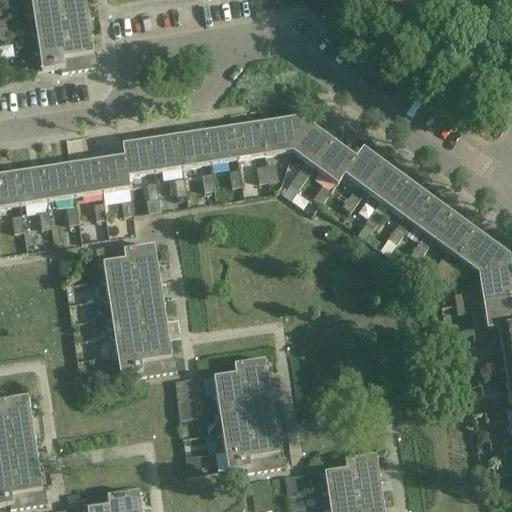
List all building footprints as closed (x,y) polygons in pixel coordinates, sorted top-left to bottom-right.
[(29,0),(32,18),(55,15),(54,6),(85,2),(84,0),(29,0)] [(88,21),(85,2),(54,6),(55,15),(32,18),(35,37),(58,33),(57,25),(88,21)] [(35,37),(38,55),(61,52),(59,43),(90,38),(88,21),(57,25),(58,33),(35,37)] [(93,57),(90,38),(59,43),(61,52),(38,55),(41,76),(60,73),(64,72),(62,62),(90,57),(93,57)] [(93,73),(100,72),(97,56),(93,57),(90,57),(93,73)] [(90,57),(83,58),(86,74),(93,73),(90,57)] [(76,60),(79,75),(86,74),(83,58),(76,60)] [(76,60),(69,61),(72,76),(79,75),(76,60)] [(65,77),(72,76),(69,61),(62,62),(64,72),(65,77)] [(266,161),(293,157),(296,143),(301,144),(312,130),(301,122),(260,128),(266,161)] [(260,128),(233,132),(238,165),(266,161),(260,128)] [(334,146),(312,130),(301,144),(296,143),(293,157),(315,173),(334,146)] [(233,132),(206,136),(211,169),(238,165),(233,132)] [(206,136),(179,141),(184,173),(211,169),(206,136)] [(155,178),(184,173),(179,141),(150,145),(155,178)] [(155,178),(150,145),(122,149),(124,161),(125,161),(128,182),(129,182),(155,178)] [(334,146),(315,173),(337,189),(343,180),(343,179),(356,162),(355,162),(334,146)] [(343,180),(366,196),(386,169),(362,152),(355,162),(356,162),(343,179),(343,180)] [(97,165),(103,198),(131,194),(129,182),(128,182),(125,161),(124,161),(97,165)] [(97,165),(70,169),(75,202),(103,198),(97,165)] [(48,206),(75,202),(70,169),(43,173),(48,206)] [(386,169),(366,196),(389,213),(408,186),(386,169)] [(277,170),(267,171),(269,187),(279,186),(277,170)] [(259,189),(269,187),(267,171),(257,172),(259,189)] [(21,210),(48,206),(43,173),(16,177),(21,210)] [(300,174),(290,188),(299,194),(308,180),(300,174)] [(240,175),(230,177),(232,193),(242,192),(240,175)] [(0,213),(21,210),(16,177),(0,179),(0,213)] [(213,179),(202,181),(205,197),(215,196),(213,179)] [(185,183),(175,185),(177,201),(187,200),(185,183)] [(431,202),(408,186),(389,213),(411,229),(431,202)] [(150,205),(147,206),(149,218),(161,216),(157,187),(147,189),(150,205)] [(322,191),(312,204),(321,210),(331,197),(322,191)] [(298,196),(293,203),(304,211),(309,204),(298,196)] [(352,199),(342,212),(350,218),(360,204),(352,199)] [(431,202),(411,229),(434,245),(453,219),(431,202)] [(131,204),(121,206),(123,222),(134,220),(131,204)] [(104,208),(94,210),(96,226),(106,225),(104,208)] [(77,212),(67,214),(69,230),(80,229),(77,212)] [(375,215),(365,229),(374,235),(383,222),(375,215)] [(50,217),(39,218),(42,235),(52,233),(50,217)] [(475,235),(453,219),(434,245),(456,261),(475,235)] [(23,221),(13,223),(15,239),(25,238),(23,221)] [(397,231),(387,245),(396,251),(406,238),(397,231)] [(491,271),(494,276),(511,274),(509,259),(475,235),(456,261),(478,278),(491,271)] [(420,247),(410,260),(418,266),(428,253),(420,247)] [(125,249),(118,250),(120,265),(127,264),(126,254),(125,249)] [(106,267),(103,267),(104,273),(106,285),(129,281),(128,274),(158,269),(155,250),(126,254),(127,264),(120,265),(113,266),(106,267)] [(118,250),(111,251),(113,266),(120,265),(118,250)] [(111,251),(103,252),(106,267),(113,266),(111,251)] [(103,252),(95,253),(96,258),(98,268),(103,267),(106,267),(103,252)] [(442,263),(435,273),(432,277),(440,283),(450,269),(442,263)] [(158,269),(128,274),(129,281),(106,285),(108,304),(132,300),(131,292),(161,287),(158,269)] [(458,275),(450,269),(440,283),(448,288),(458,275)] [(478,278),(483,306),(511,301),(511,280),(511,274),(494,276),(491,271),(478,278)] [(164,306),(161,287),(131,292),(132,300),(108,304),(111,322),(135,319),(134,311),(164,306)] [(456,310),(473,308),(471,297),(454,300),(456,310)] [(488,334),(499,332),(499,331),(511,328),(511,301),(483,306),(487,333),(487,334),(488,334)] [(111,322),(114,341),(137,337),(136,330),(167,325),(164,306),(134,311),(135,319),(111,322)] [(473,308),(456,310),(457,321),(474,318),(473,308)] [(169,344),(167,325),(136,330),(137,337),(114,341),(117,360),(140,356),(139,348),(169,344)] [(511,328),(499,331),(499,332),(503,359),(511,357),(511,328)] [(487,334),(487,333),(472,335),(473,345),(489,343),(488,334),(487,334)] [(140,356),(117,360),(120,379),(139,376),(138,367),(145,366),(152,365),(159,364),(166,363),(172,362),(169,344),(139,348),(140,356)] [(511,357),(503,359),(507,386),(511,385),(511,357)] [(492,360),(476,363),(477,373),(494,371),(492,360)] [(168,377),(178,375),(175,361),(172,362),(166,363),(168,377)] [(159,364),(161,378),(168,377),(166,363),(159,364)] [(159,364),(152,365),(154,379),(161,378),(159,364)] [(214,380),(217,400),(239,396),(238,387),(268,383),(265,364),(234,368),(235,377),(214,380)] [(152,365),(145,366),(147,380),(154,379),(152,365)] [(139,376),(139,381),(144,380),(147,380),(145,366),(138,367),(139,376)] [(271,401),(268,383),(238,387),(239,396),(217,400),(220,418),(242,415),(241,406),(271,401)] [(496,388),(480,390),(482,400),(498,398),(496,388)] [(0,434),(2,434),(1,424),(31,420),(28,400),(0,404),(0,434)] [(220,418),(222,437),(245,433),(244,425),(274,420),(271,401),(241,406),(242,415),(220,418)] [(501,415),(485,418),(486,428),(502,425),(501,415)] [(34,438),(31,420),(1,424),(2,434),(0,434),(0,452),(5,452),(4,442),(34,438)] [(277,439),(274,420),(244,425),(245,433),(222,437),(225,455),(248,452),(247,443),(277,439)] [(0,452),(0,472),(8,471),(7,461),(37,457),(34,438),(4,442),(5,452),(0,452)] [(248,452),(225,455),(228,475),(242,473),(247,472),(246,463),(253,461),(260,460),(267,459),(274,458),(280,457),(277,439),(247,443),(248,452)] [(505,442),(489,444),(490,454),(506,452),(505,442)] [(197,451),(185,453),(186,462),(198,460),(197,451)] [(40,476),(37,457),(7,461),(8,471),(0,472),(0,490),(11,489),(10,480),(40,476)] [(283,457),(280,457),(274,458),(277,473),(285,471),(283,457)] [(274,458),(267,459),(270,474),(277,473),(274,458)] [(260,460),(262,475),(270,474),(267,459),(260,460)] [(324,477),(327,496),(350,492),(348,483),(379,479),(376,459),(344,464),(346,473),(324,477)] [(260,460),(253,461),(255,476),(262,475),(260,460)] [(246,463),(247,472),(248,477),(255,476),(253,461),(246,463)] [(206,478),(204,465),(187,468),(189,481),(206,478)] [(510,470),(493,472),(495,482),(511,480),(510,470)] [(11,489),(0,490),(0,510),(9,509),(8,500),(15,499),(22,498),(29,497),(36,495),(43,494),(40,476),(10,480),(11,489)] [(381,497),(379,479),(348,483),(350,492),(327,496),(329,511),(344,511),(353,511),(351,502),(381,497)] [(36,495),(39,509),(48,508),(45,494),(43,494),(36,495)] [(36,495),(29,497),(32,511),(39,509),(36,495)] [(107,501),(81,506),(81,511),(141,511),(139,496),(107,501)] [(32,511),(29,497),(22,498),(24,511),(32,511)] [(344,511),(383,511),(381,497),(351,502),(353,511),(344,511)] [(15,499),(17,511),(22,511),(24,511),(22,498),(15,499)] [(9,509),(9,511),(17,511),(15,499),(8,500),(9,509)]
